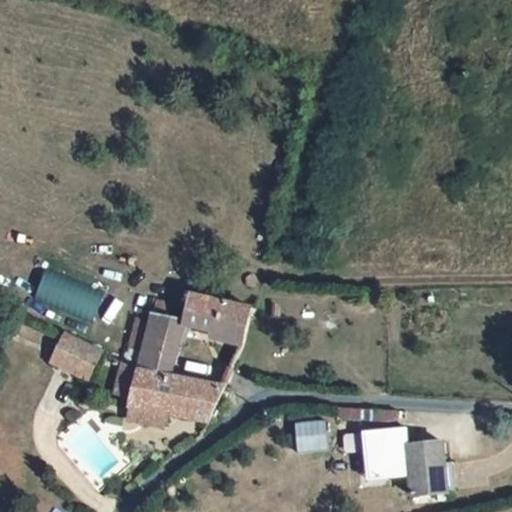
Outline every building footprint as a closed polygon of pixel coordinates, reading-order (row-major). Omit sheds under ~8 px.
[(45,273),(38,302),(97,317),(105,288),(45,273)] [(216,350),(227,353),(238,317),(164,301),(158,330),(218,342),(216,350)] [(152,313),(139,310),(135,325),(148,328),(152,313)] [(135,325),(123,373),(147,378),(158,330),(148,328),(135,325)] [(83,355),(47,338),(34,367),(71,383),(83,355)] [(208,390),(147,378),(123,373),(114,410),(192,425),(208,390)] [(341,409),(341,420),(365,421),(365,428),(402,428),(402,410),(341,409)] [(437,447),(402,450),(405,501),(441,498),(437,447)]
